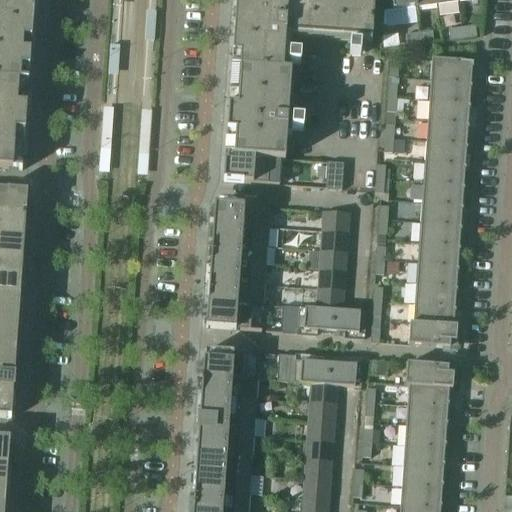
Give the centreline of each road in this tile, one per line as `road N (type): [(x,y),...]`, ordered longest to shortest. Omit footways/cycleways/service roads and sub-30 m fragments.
road 1 (residential): [(126,511),(145,213),(156,169),(169,0)]
road 2 (residential): [(98,0),(71,511)]
road 3 (residential): [(510,378),(498,351),(511,155)]
road 4 (residential): [(488,511),(495,396),(510,378)]
